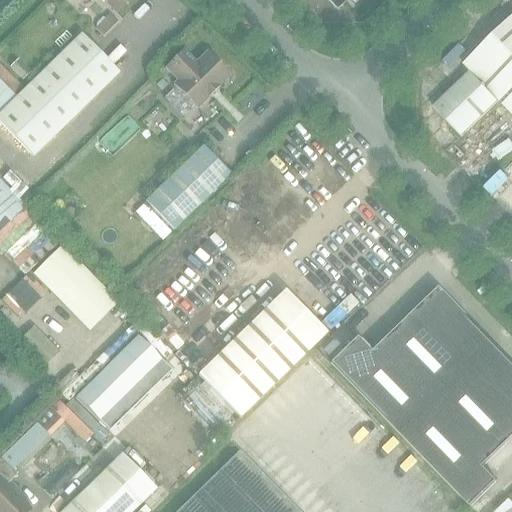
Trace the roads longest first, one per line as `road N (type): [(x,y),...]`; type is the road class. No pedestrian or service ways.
road 1 (residential): [(511,271),(341,95)]
road 2 (residential): [(341,95),(442,0)]
road 3 (residential): [(341,95),(248,0)]
